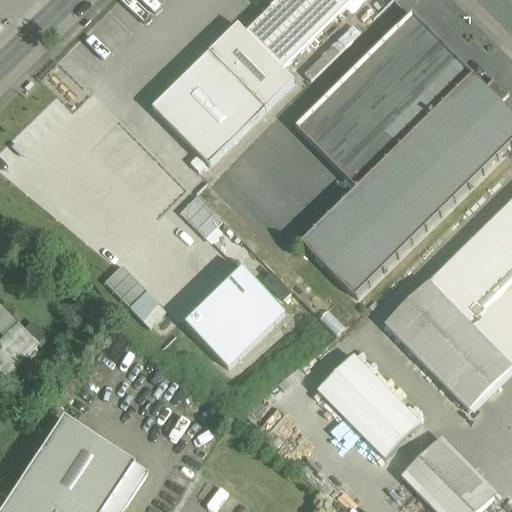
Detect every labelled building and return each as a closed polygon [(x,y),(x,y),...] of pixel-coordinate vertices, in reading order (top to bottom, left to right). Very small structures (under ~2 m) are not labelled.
[(283,0),(247,36),(239,28),(210,56),(267,113),(295,85),(283,73),(357,0),(283,0)] [(414,17),(399,32),(398,31),(297,131),(357,193),(302,247),(355,301),(511,147),(511,117),(501,106),(509,97),(495,82),(486,91),(414,17)] [(255,248),(200,197),(183,215),(237,267),(255,248)] [(511,205),(386,329),(470,414),(511,373),(511,205)] [(26,329),(40,344),(48,337),(34,322),(26,329)] [(17,324),(0,340),(0,378),(2,381),(38,346),(17,324)] [(319,393),(385,463),(424,427),(357,357),(319,393)] [(228,421),(218,413),(213,419),(222,427),(228,421)] [(7,504),(0,499),(0,511),(103,511),(133,468),(62,421),(7,504)] [(484,511),(494,502),(438,445),(402,480),(433,511),(484,511)]
